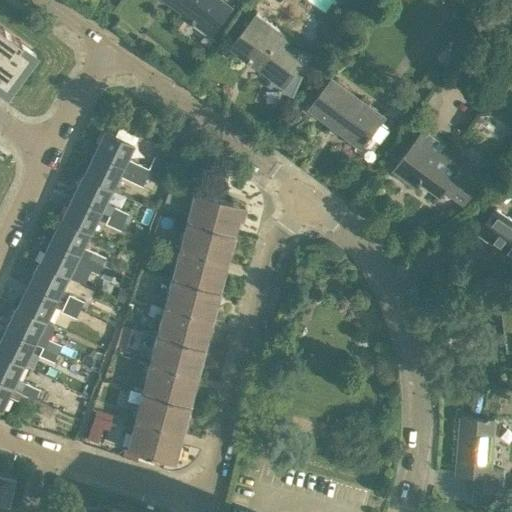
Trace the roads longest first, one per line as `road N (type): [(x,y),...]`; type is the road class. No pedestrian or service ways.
road 1 (residential): [(401,511),(420,407),(408,318),(384,268),(346,225),(299,191)]
road 2 (residential): [(211,499),(257,302),(299,191)]
road 3 (residential): [(299,191),(107,33)]
road 4 (residential): [(211,499),(0,434)]
road 5 (residential): [(47,153),(107,33)]
